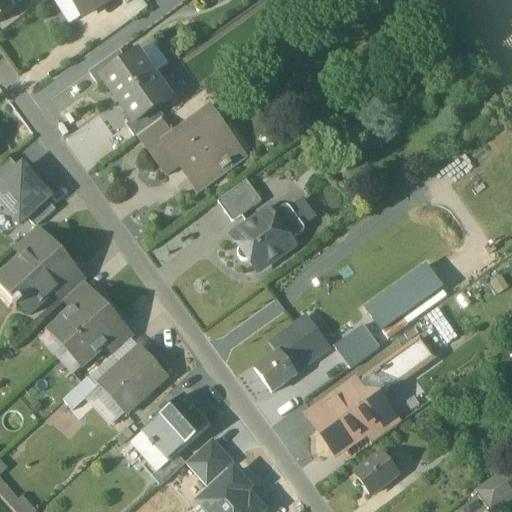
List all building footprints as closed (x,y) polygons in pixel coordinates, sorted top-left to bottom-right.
[(6,0),(0,0),(0,20),(14,11),(14,10),(19,7),(14,0),(10,0),(8,1),(6,0)] [(71,0),(82,17),(109,0),(71,0)] [(155,43),(141,51),(153,73),(167,65),(155,43)] [(119,52),(88,74),(97,86),(103,82),(101,80),(126,62),(119,52)] [(126,62),(101,80),(103,82),(117,102),(154,76),(145,63),(145,60),(140,53),(135,52),(128,57),(128,60),(126,62)] [(154,76),(117,102),(131,123),(133,125),(157,109),(160,106),(163,106),(172,100),(172,97),(166,89),(163,89),(154,76)] [(157,109),(133,125),(131,123),(126,127),(135,139),(138,137),(160,121),(163,118),(157,109)] [(173,139),(165,145),(166,146),(181,167),(198,190),(242,158),(209,113),(173,139)] [(160,121),(138,137),(151,156),(166,146),(165,145),(173,139),(160,121)] [(181,167),(166,146),(151,156),(167,177),(181,167)] [(10,161),(0,169),(0,188),(19,171),(10,161)] [(50,197),(22,168),(19,171),(0,188),(0,205),(19,225),(26,219),(46,201),(50,197)] [(246,182),(218,202),(218,204),(218,205),(230,222),(231,223),(233,223),(261,203),(246,182)] [(291,206),(303,226),(317,217),(304,198),(291,206)] [(36,230),(56,212),(46,201),(26,219),(36,230)] [(289,210),(283,209),(271,217),(276,224),(278,222),(279,223),(281,222),(284,223),(286,225),(287,227),(288,228),(288,230),(288,231),(287,234),(287,233),(285,236),(289,242),(301,234),(302,228),(289,210)] [(263,215),(238,233),(235,235),(234,239),(235,241),(236,243),(240,249),(238,251),(237,254),(237,257),(238,260),(241,262),(243,263),(246,263),(249,262),(254,268),(255,269),(257,270),(259,271),(262,270),(288,251),(290,249),(291,246),(290,244),(290,242),(289,242),(285,236),(287,233),(287,234),(288,231),(288,228),(287,227),(286,225),(284,223),(281,222),(279,223),(278,222),(276,224),(271,217),(269,216),(267,215),(265,215),(263,215)] [(36,230),(14,250),(22,258),(40,242),(41,243),(45,240),(36,230)] [(45,240),(41,243),(40,242),(22,258),(3,275),(22,297),(15,303),(12,306),(16,311),(21,307),(30,317),(55,294),(72,278),(71,277),(76,273),(45,240)] [(365,310),(381,332),(441,289),(426,267),(365,310)] [(76,273),(71,277),(72,278),(55,294),(63,303),(64,302),(82,285),(83,286),(85,283),(76,273)] [(22,297),(3,275),(0,278),(0,287),(15,303),(22,297)] [(118,332),(89,300),(93,297),(83,286),(82,285),(64,302),(72,311),(49,332),(83,369),(106,348),(114,357),(132,340),(122,329),(118,332)] [(15,303),(0,287),(0,298),(9,309),(12,306),(15,303)] [(279,353),(293,371),(325,349),(315,334),(306,340),(297,327),(273,345),(279,353)] [(334,349),(350,371),(379,350),(362,328),(334,349)] [(419,341),(372,375),(386,393),(387,393),(433,360),(419,341)] [(140,349),(98,387),(125,417),(167,379),(140,349)] [(279,353),(254,371),(271,395),(296,377),(293,371),(279,353)] [(357,385),(312,418),(335,449),(343,443),(346,446),(363,434),(389,415),(379,401),(388,395),(387,393),(386,393),(372,375),(357,386),(357,385)] [(87,381),(63,403),(72,413),(96,391),(87,381)] [(183,397),(141,434),(168,464),(178,456),(210,427),(183,397)] [(389,415),(363,434),(371,446),(397,427),(389,415)] [(168,464),(141,434),(131,444),(148,463),(142,468),(151,478),(168,464)] [(211,443),(186,466),(204,487),(224,468),(229,464),(211,443)] [(381,455),(354,476),(371,497),(397,477),(381,455)] [(168,464),(151,478),(160,488),(186,466),(178,456),(168,464)] [(0,495),(15,511),(36,511),(37,511),(22,495),(19,498),(0,478),(0,476),(8,469),(0,460),(0,495)] [(204,487),(211,494),(199,505),(205,511),(260,511),(250,501),(248,503),(241,495),(247,490),(233,473),(231,475),(224,468),(204,487)] [(496,477),(474,493),(483,504),(504,488),(496,477)]
